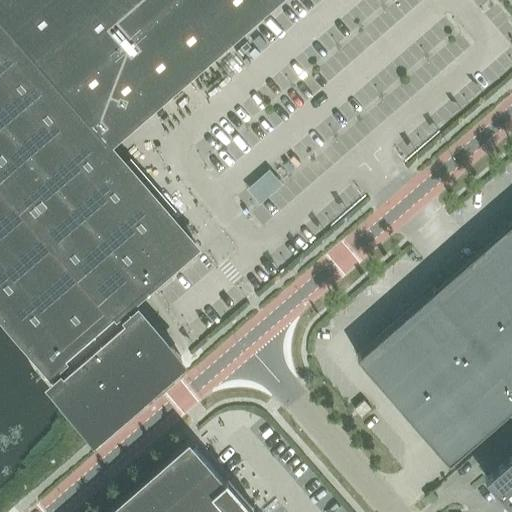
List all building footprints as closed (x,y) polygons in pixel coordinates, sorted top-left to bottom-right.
[(93,433),(131,400),(181,357),(138,306),(135,308),(129,300),(195,242),(114,149),(107,140),(269,0),(0,0),(0,314),(39,359),(48,369),(80,342),(87,349),(49,382),(93,433)] [(511,230),(441,292),(436,286),(358,354),(450,460),(511,405),(511,219),(509,222),(511,226),(511,230)] [(355,408),(362,416),(372,408),(364,399),(355,408)] [(250,511),(249,510),(254,506),(241,491),(226,475),(222,478),(197,450),(198,449),(195,447),(193,449),(194,449),(121,511),(250,511)] [(511,452),(486,476),(502,495),(508,490),(511,494),(511,452)]
